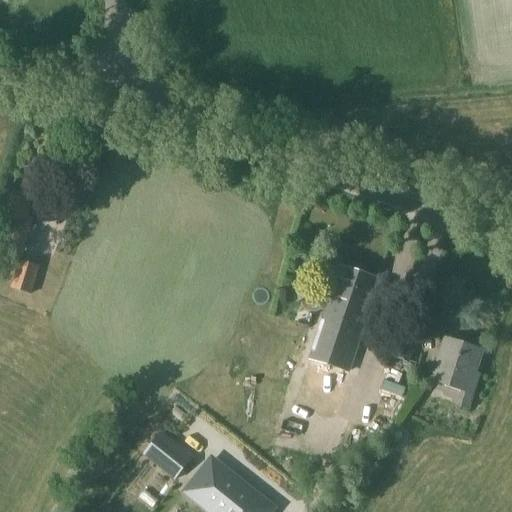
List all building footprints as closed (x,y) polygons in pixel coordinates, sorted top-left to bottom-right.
[(23,250),(26,238),(32,220),(26,218),(30,204),(11,198),(1,230),(13,234),(10,246),(23,250)] [(171,379),(206,252),(174,243),(150,331),(158,333),(147,373),(171,379)] [(28,295),(38,267),(20,261),(11,289),(28,295)] [(333,416),(379,280),(341,268),(295,404),(333,416)] [(245,308),(238,328),(284,343),(290,325),(268,318),(269,315),(245,308)] [(393,326),(383,354),(407,363),(418,335),(393,326)] [(232,331),(228,349),(286,361),(290,343),(232,331)] [(471,393),(485,354),(446,340),(432,380),(471,393)] [(211,368),(202,417),(217,420),(221,400),(279,411),(284,382),(211,368)] [(161,433),(144,455),(175,480),(192,458),(161,433)] [(205,468),(185,493),(200,504),(206,497),(225,511),(270,511),(273,509),(233,476),(226,485),(205,468)]
